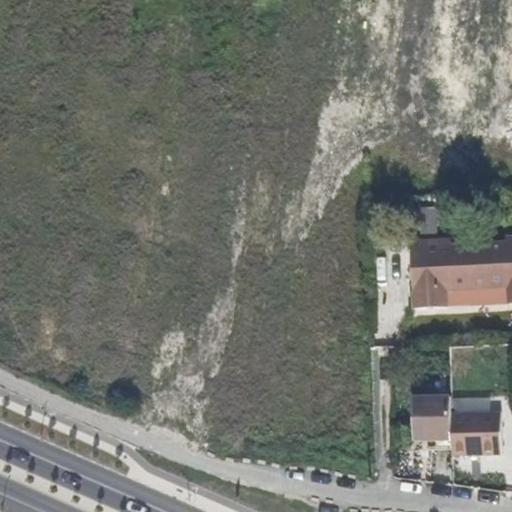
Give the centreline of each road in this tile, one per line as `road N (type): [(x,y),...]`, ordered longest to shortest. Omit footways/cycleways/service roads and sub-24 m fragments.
road 1 (residential): [(475,511),(183,459),(0,379)]
road 2 (primary): [(183,511),(0,429)]
